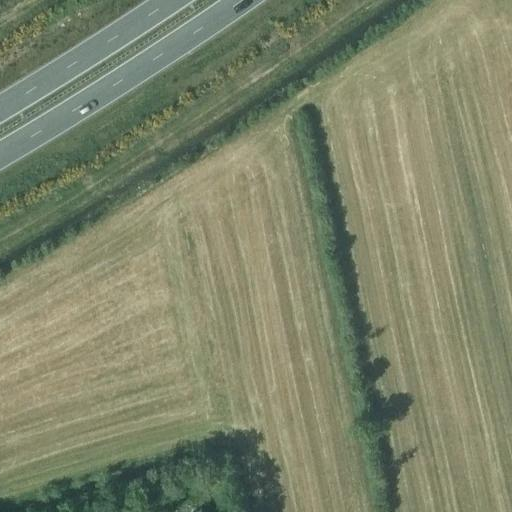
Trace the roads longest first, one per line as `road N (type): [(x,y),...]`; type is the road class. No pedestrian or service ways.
road 1 (trunk): [(0,155),(242,0)]
road 2 (trunk): [(173,0),(0,108)]
